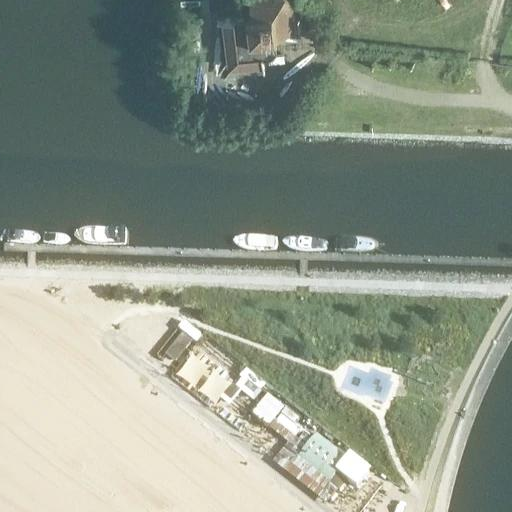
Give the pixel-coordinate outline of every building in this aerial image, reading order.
[(277,48),(276,34),(296,32),(293,2),(298,1),(297,0),(249,0),(251,15),(222,19),(228,64),(234,69),(265,65),(264,55),(273,54),(277,48)] [(457,90),(353,86),(352,130),(456,133),(457,90)] [(248,381),(240,389),(253,400),(260,391),(248,381)] [(276,405),(261,425),(268,430),(279,416),(283,411),(276,405)] [(287,446),(278,458),(320,491),(331,499),(332,500),(345,483),(355,491),(369,473),(359,466),(349,458),(348,460),(338,453),(317,436),(312,442),(302,434),(294,428),(288,435),(283,442),(288,445),(287,446)]
